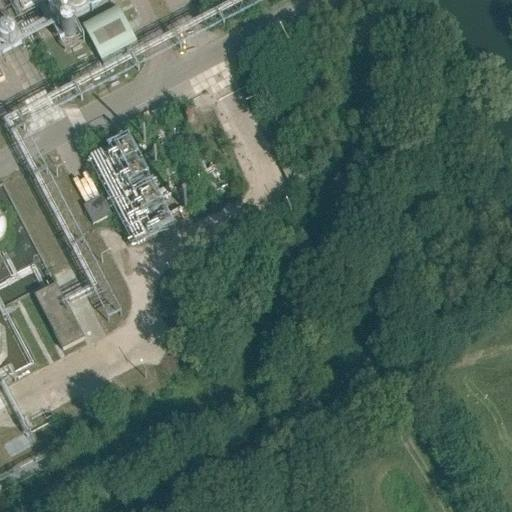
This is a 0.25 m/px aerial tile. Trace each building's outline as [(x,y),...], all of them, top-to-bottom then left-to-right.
[(82,28),(101,66),(136,47),(117,10),(82,28)] [(96,149),(85,154),(115,214),(130,206),(118,184),(131,178),(117,151),(101,159),(96,149)] [(294,159),(279,167),(292,192),(307,184),(294,159)] [(112,217),(102,198),(84,207),(93,226),(112,217)] [(63,352),(85,340),(57,286),(35,298),(63,352)]
